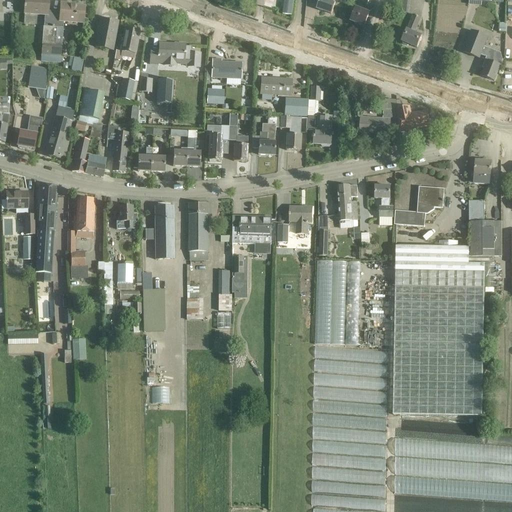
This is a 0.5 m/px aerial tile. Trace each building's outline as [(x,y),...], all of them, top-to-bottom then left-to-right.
[(48,12),(48,0),(25,0),(24,13),(44,15),(43,27),(40,59),(34,58),(33,64),(31,64),(31,66),(41,68),(42,62),(49,62),(54,12),(48,12)] [(335,2),(335,1),(335,0),(319,0),(317,9),(331,14),(335,2)] [(356,8),(351,22),(364,27),(369,13),(367,12),(368,8),(371,9),(374,0),(363,0),(361,5),(362,5),(360,9),(356,8)] [(54,12),(49,62),(60,63),(63,22),(83,23),(84,7),(70,5),(70,4),(61,3),(60,13),(54,12)] [(407,46),(408,44),(417,48),(422,36),(414,33),(421,18),(413,15),(407,30),(406,29),(401,41),(403,42),(402,44),(407,46)] [(100,19),(95,47),(112,50),(118,22),(109,20),(109,21),(100,19)] [(125,29),(121,51),(135,54),(139,32),(125,29)] [(500,53),(484,47),(488,37),(471,30),(462,52),(480,59),(481,55),(490,58),(489,61),(485,59),(482,67),(485,68),(482,76),(494,81),(500,66),(502,60),(500,53)] [(167,64),(168,61),(184,62),(185,45),(174,44),(174,45),(159,44),(158,50),(150,49),(149,65),(158,66),(158,64),(167,64)] [(70,57),(68,67),(71,67),(70,72),(81,74),(83,60),(70,57)] [(206,78),(211,78),(241,80),(241,64),(221,63),(221,60),(212,60),(212,68),(206,68),(206,78)] [(31,67),(28,88),(36,89),(39,99),(44,100),(48,70),(41,68),(33,67),(31,67)] [(271,101),(271,95),(290,96),(291,80),(261,78),(260,94),(262,94),(261,100),(271,101)] [(121,98),(118,98),(118,99),(131,102),(131,101),(134,102),(138,83),(134,82),(123,80),(122,86),(121,85),(121,86),(123,87),(121,98)] [(151,93),(151,80),(140,80),(140,92),(151,93)] [(172,105),(173,81),(158,80),(156,104),(172,105)] [(310,88),(310,101),(320,102),(320,88),(310,88)] [(78,121),(78,122),(87,124),(92,125),(92,122),(98,123),(103,93),(84,90),(78,116),(79,116),(78,121)] [(207,91),(206,106),(212,107),(221,107),(221,91),(213,91),(207,91)] [(60,96),(55,117),(49,141),(46,155),(60,159),(61,157),(64,158),(70,137),(68,136),(74,111),(65,108),(67,98),(60,96)] [(307,117),(307,108),(308,100),(285,99),(284,117),(307,118),(307,117)] [(0,142),(4,143),(9,114),(8,114),(9,105),(0,104),(0,142)] [(427,111),(411,114),(409,107),(396,110),(398,117),(397,117),(399,132),(430,126),(427,111)] [(317,116),(317,117),(314,117),(315,109),(307,108),(307,117),(307,131),(312,131),(312,144),(319,144),(321,148),(329,148),(330,144),(331,130),(330,130),(331,116),(317,116)] [(383,110),(383,119),(361,118),(360,133),(389,134),(389,129),(396,130),(395,111),(383,110)] [(229,127),(228,141),(236,142),(236,145),(234,145),(233,162),(247,162),(248,137),(236,137),(237,116),(229,115),(229,127)] [(40,128),(41,119),(30,117),(28,133),(20,131),(17,147),(18,147),(18,148),(20,149),(23,149),(25,149),(25,148),(33,150),(36,134),(37,127),(40,128)] [(274,156),(275,143),(276,129),(279,129),(280,118),(267,118),(267,125),(262,125),(261,133),(259,138),(259,142),(258,155),(274,156)] [(280,118),(279,129),(289,129),(289,135),(286,135),(286,151),(299,151),(300,134),(306,134),(306,119),(280,118)] [(77,122),(74,130),(84,133),(87,125),(87,124),(78,122),(77,122)] [(92,125),(89,137),(99,139),(102,125),(102,124),(98,123),(92,122),(92,125)] [(128,134),(117,133),(118,128),(108,127),(107,140),(115,141),(115,146),(112,171),(124,172),(127,147),(128,134)] [(228,141),(229,127),(221,127),(220,136),(209,135),(208,160),(209,160),(209,163),(215,163),(215,161),(221,161),(222,145),(221,145),(221,141),(228,141)] [(85,174),(87,163),(84,162),(89,140),(79,138),(72,172),(85,174)] [(151,172),(152,157),(151,157),(152,149),(146,149),(146,157),(138,156),(137,171),(151,172)] [(186,167),(187,149),(181,149),(180,152),(173,151),(172,166),(186,167)] [(187,149),(186,167),(200,168),(200,153),(193,152),(193,150),(187,149)] [(87,163),(85,174),(102,178),(105,166),(106,159),(89,155),(87,163)] [(152,157),(151,172),(164,173),(165,158),(152,157)] [(475,168),(468,168),(468,183),(474,184),(489,185),(490,176),(491,163),(475,162),(475,168)] [(383,187),(383,185),(378,185),(378,187),(375,187),(375,199),(382,199),(382,207),(379,207),(379,218),(393,218),(393,207),(389,207),(389,199),(390,199),(390,187),(383,187)] [(36,263),(35,273),(51,274),(52,264),(54,231),(57,187),(39,186),(36,230),(38,230),(36,263)] [(358,197),(357,186),(337,187),(339,221),(358,220),(356,203),(351,203),(351,198),(358,197)] [(434,210),(434,208),(443,209),(444,193),(432,192),(432,189),(419,188),(418,207),(417,213),(395,211),(394,225),(424,227),(425,214),(427,215),(434,210)] [(27,214),(27,209),(27,192),(6,193),(6,209),(16,209),(16,214),(27,214)] [(77,199),(75,232),(93,233),(95,200),(77,199)] [(485,262),(485,264),(489,265),(489,257),(501,257),(501,221),(484,222),(484,201),(468,201),(469,222),(470,222),(470,248),(471,262),(485,262)] [(189,253),(190,253),(190,261),(208,261),(208,253),(208,205),(189,205),(189,253)] [(137,229),(137,214),(132,214),(132,206),(119,206),(119,222),(116,222),(116,230),(137,229)] [(174,259),(174,219),(173,207),(155,208),(155,230),(145,230),(145,241),(155,241),(155,260),(174,259)] [(289,222),(296,222),(296,234),(308,235),(308,223),(311,223),(312,208),(290,207),(289,222)] [(33,216),(25,216),(25,236),(34,236),(33,216)] [(240,219),(240,228),(232,228),(232,236),(232,243),(232,244),(271,245),(271,218),(256,218),(256,219),(240,219)] [(288,243),(288,226),(278,225),(277,243),(288,243)] [(317,243),(316,257),(328,257),(328,231),(320,231),(319,244),(317,243)] [(67,232),(67,254),(70,254),(70,279),(87,279),(87,267),(85,267),(85,252),(75,252),(75,232),(67,232)] [(369,234),(361,234),(361,247),(370,246),(369,234)] [(23,244),(22,244),(23,261),(33,261),(32,249),(31,237),(23,238),(23,244)] [(471,262),(470,248),(396,247),(393,415),(482,417),(485,264),(485,262),(471,262)] [(248,286),(248,256),(243,256),(243,257),(234,257),(232,257),(232,281),(235,281),(235,286),(248,286)] [(317,261),(315,345),(356,346),(358,262),(317,261)] [(112,287),(113,263),(104,263),(104,287),(112,287)] [(133,289),(133,284),(132,284),(132,266),(117,266),(117,289),(133,289)] [(230,272),(219,272),(219,312),(232,312),(232,295),(230,295),(230,272)] [(151,274),(142,274),(142,291),(151,291),(151,274)] [(151,291),(142,291),(143,332),(165,332),(164,291),(151,291)] [(203,321),(204,300),(187,300),(187,321),(203,321)] [(141,305),(132,305),(132,314),(141,314),(141,305)] [(219,314),(218,329),(231,329),(231,314),(219,314)] [(383,511),(387,350),(314,348),(312,412),(311,494),(310,494),(310,508),(312,508),(312,511),(383,511)] [(47,354),(40,355),(43,405),(49,404),(47,354)] [(152,387),(151,404),(170,404),(170,387),(152,387)] [(153,424),(153,451),(165,451),(165,424),(153,424)] [(511,500),(511,445),(395,439),(393,475),(395,475),(394,494),(511,500)]
